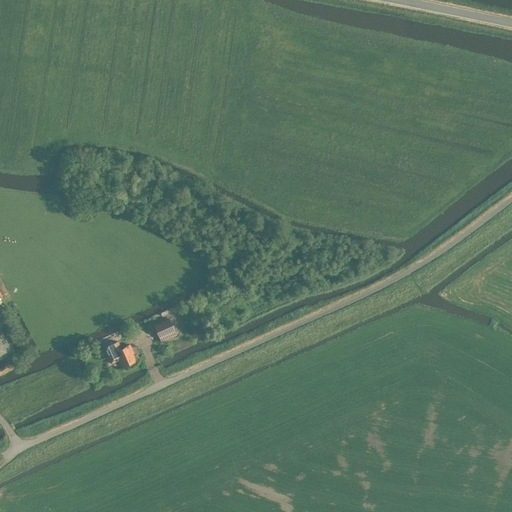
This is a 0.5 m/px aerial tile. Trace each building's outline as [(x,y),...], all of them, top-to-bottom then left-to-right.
[(190,306),(183,309),(188,321),(195,317),(190,306)] [(179,317),(183,327),(188,325),(184,315),(179,317)] [(157,331),(161,341),(177,334),(172,324),(157,331)] [(0,358),(12,352),(0,327),(0,358)] [(132,353),(133,352),(130,344),(120,348),(117,341),(104,347),(111,363),(119,359),(122,366),(135,360),(132,353)]
